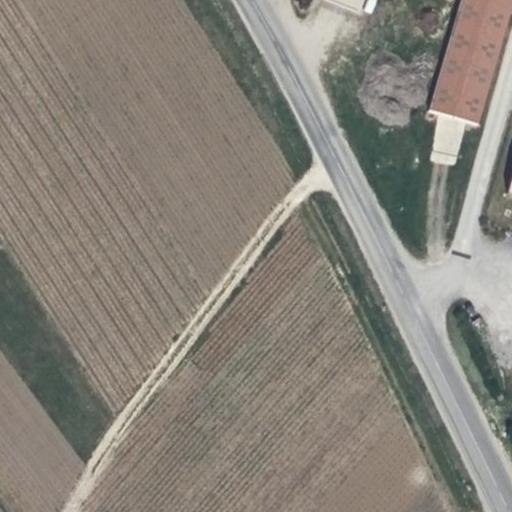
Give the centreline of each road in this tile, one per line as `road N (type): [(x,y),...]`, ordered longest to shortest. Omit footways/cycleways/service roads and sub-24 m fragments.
road 1 (secondary): [(511,503),(257,0)]
road 2 (track): [(77,511),(287,204),(342,168)]
road 3 (track): [(411,305),(469,244),(511,100)]
